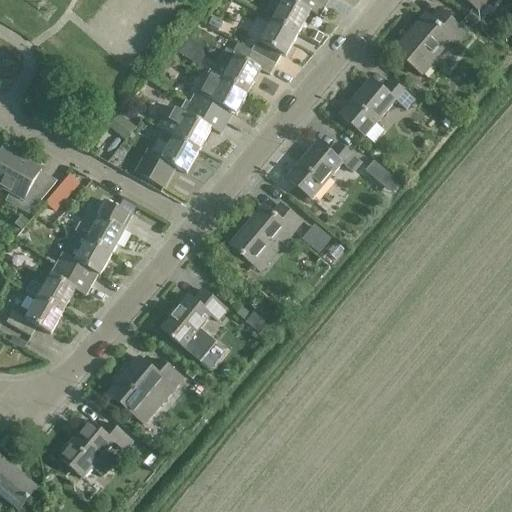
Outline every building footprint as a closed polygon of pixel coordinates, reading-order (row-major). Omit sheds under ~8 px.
[(278,14),(273,23),(298,36),(310,14),(319,19),(325,9),(309,0),(275,0),(270,10),(278,14)] [(334,0),(309,0),(325,9),(330,0),(331,0),(334,1),(334,0)] [(460,0),(477,14),(488,0),(460,0)] [(451,50),(465,34),(437,11),(429,20),(425,16),(393,54),(420,77),(446,46),(451,50)] [(250,53),(275,67),(281,57),(285,59),(298,36),(273,23),(261,45),(257,42),(250,53)] [(218,67),(213,76),(248,95),(260,72),(269,78),(275,67),(250,53),(245,64),(235,59),(228,72),(218,67)] [(178,99),(226,125),(232,115),(236,117),(248,95),(213,76),(223,82),(211,104),(196,96),(196,97),(183,90),(178,99)] [(405,112),(413,102),(390,82),(382,92),(370,81),(339,118),(364,139),(394,102),(405,112)] [(163,122),(158,131),(164,134),(174,140),(199,153),(211,131),(220,136),(226,125),(178,99),(178,100),(192,107),(179,131),(163,122)] [(147,155),(142,165),(136,175),(160,188),(172,168),(186,176),(199,153),(174,140),(164,134),(158,131),(164,135),(159,144),(169,149),(162,163),(147,155)] [(352,175),(360,165),(337,145),(329,154),(317,144),(286,181),(311,202),(341,166),(352,175)] [(21,163),(1,152),(0,154),(0,189),(9,194),(4,203),(28,217),(54,186),(38,177),(41,171),(22,161),(21,163)] [(87,240),(113,254),(125,233),(111,225),(116,215),(92,201),(86,212),(99,219),(87,240)] [(292,234),(300,224),(280,207),(272,216),(263,209),(229,248),(253,268),(286,229),(292,234)] [(62,255),(55,266),(90,286),(96,276),(100,278),(113,254),(87,240),(74,233),(69,243),(81,250),(75,262),(62,255)] [(26,292),(38,299),(63,313),(75,291),(84,296),(90,286),(55,266),(49,277),(51,277),(44,289),(31,282),(26,292)] [(216,324),(226,312),(201,292),(192,303),(187,298),(160,331),(199,364),(215,344),(199,331),(210,318),(216,324)] [(63,313),(38,299),(26,322),(12,314),(6,325),(31,338),(36,328),(50,336),(63,313)] [(251,319),(252,318),(242,311),(237,318),(246,325),(251,319)] [(174,391),(182,381),(159,362),(151,371),(139,361),(108,397),(133,418),(163,382),(174,391)] [(123,453),(131,444),(108,424),(100,434),(88,424),(58,460),(83,481),(91,471),(101,480),(116,462),(106,454),(113,445),(123,453)] [(0,498),(15,511),(17,511),(36,490),(0,458),(0,498)]
